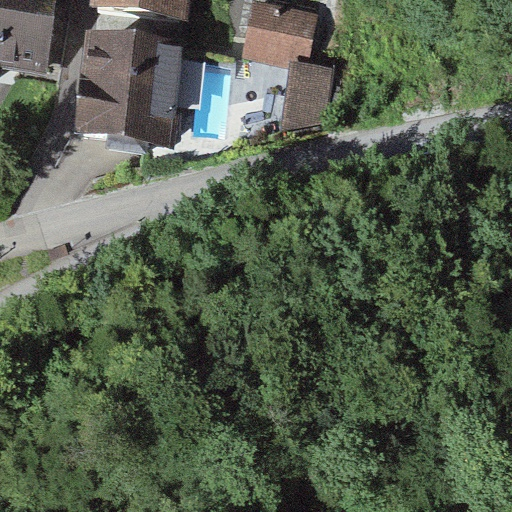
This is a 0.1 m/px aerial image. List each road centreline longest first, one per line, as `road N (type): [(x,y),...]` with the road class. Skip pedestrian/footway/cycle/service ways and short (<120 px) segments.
road 1 (unclassified): [(236,182),(511,120)]
road 2 (unclassified): [(0,317),(236,182)]
road 3 (unclassified): [(0,241),(236,182)]
